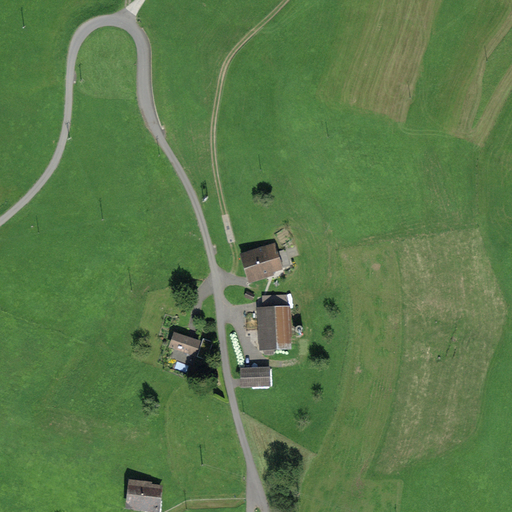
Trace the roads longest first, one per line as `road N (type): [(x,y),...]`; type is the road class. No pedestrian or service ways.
road 1 (unclassified): [(0,220),(57,157),(82,31),(114,19),(131,26),(142,47),(150,118),(200,218),(227,376),(265,511)]
road 2 (track): [(216,282),(236,261),(212,135),(224,67),(285,0)]
